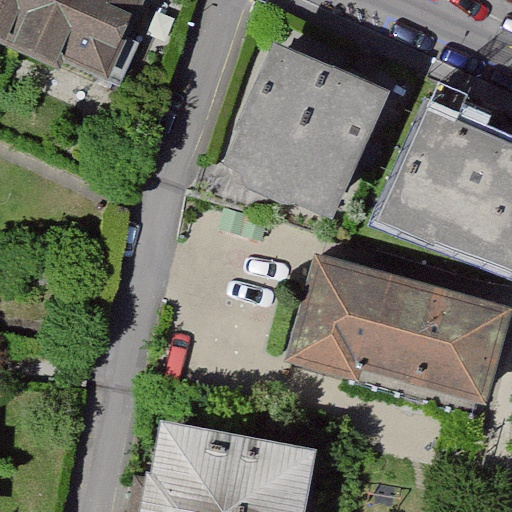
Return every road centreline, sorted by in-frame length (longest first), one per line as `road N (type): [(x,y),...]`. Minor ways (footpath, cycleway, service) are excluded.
road 1 (residential): [(245,0),(176,175),(95,511)]
road 2 (residential): [(380,0),(511,58)]
